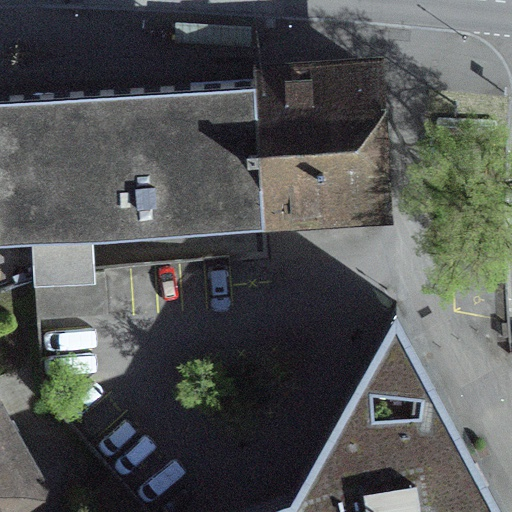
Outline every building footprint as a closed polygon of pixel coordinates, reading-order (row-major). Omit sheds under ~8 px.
[(174,44),(244,49),(245,34),(175,29),(174,44)] [(366,70),(255,77),(264,215),(375,207),(366,70)] [(260,215),(264,215),(255,77),(252,77),(252,82),(119,89),(0,96),(0,238),(29,237),(31,276),(91,271),(89,233),(261,223),(260,215)] [(102,270),(91,271),(31,276),(34,320),(37,320),(105,315),(102,270)] [(505,511),(393,304),(287,492),(228,511),(505,511)] [(0,425),(0,511),(7,511),(39,494),(0,425)]
